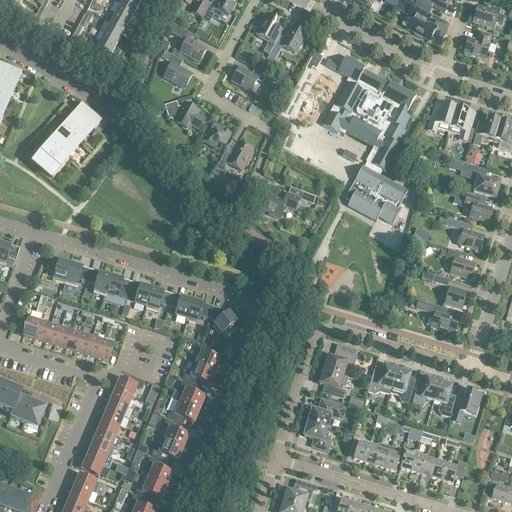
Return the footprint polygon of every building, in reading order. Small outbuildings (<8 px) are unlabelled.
[(22,1),(19,0),(4,0),(3,4),(17,11),(22,1)] [(139,4),(132,0),(123,0),(120,6),(134,13),(139,4)] [(188,0),(196,4),(191,13),(202,19),(210,5),(204,1),(204,0),(188,0)] [(212,4),(203,20),(210,24),(217,11),(229,17),(237,0),(220,0),(217,7),(212,4)] [(353,0),(353,1),(370,10),(374,3),(380,6),(383,0),(353,0)] [(446,0),(427,0),(426,0),(417,0),(414,7),(429,15),(433,8),(444,14),(451,2),(446,0)] [(401,1),(396,11),(404,16),(409,6),(401,1)] [(485,12),(477,10),(473,24),(493,31),(495,24),(502,26),(504,18),(503,17),(505,9),(495,5),(493,11),(487,9),(485,12)] [(120,6),(115,15),(129,23),(134,13),(120,6)] [(421,20),(425,14),(412,6),(406,17),(413,20),(407,31),(429,43),(436,28),(421,20)] [(113,20),(108,17),(105,22),(110,25),(124,32),(129,23),(115,15),(113,20)] [(256,29),(258,30),(255,36),(265,41),(275,46),(276,44),(283,31),(273,25),(276,20),(266,15),(261,24),(259,23),(257,24),(256,27),(256,29)] [(184,41),(185,39),(188,33),(172,24),(172,25),(168,31),(168,33),(184,41)] [(124,32),(110,25),(105,34),(118,42),(124,32)] [(292,29),(288,37),(282,47),(283,48),(295,54),(305,36),(292,29)] [(100,32),(96,41),(100,43),(100,44),(113,51),(118,42),(105,34),(105,35),(100,32)] [(477,33),(475,42),(468,40),(464,55),(485,61),(492,38),(477,33)] [(168,44),(161,40),(159,49),(165,53),(168,44)] [(180,54),(199,64),(206,52),(187,41),(180,54)] [(113,51),(100,44),(94,54),(108,61),(113,51)] [(276,44),(275,46),(267,60),(274,64),(283,48),(282,47),(276,44)] [(192,76),(179,69),(183,62),(165,53),(161,59),(172,65),(164,79),(184,90),(192,76)] [(323,59),(314,54),(307,66),(316,71),(323,59)] [(333,107),(322,128),(337,136),(338,133),(344,137),(346,133),(374,148),(365,163),(366,163),(364,168),(363,168),(345,200),(350,203),(347,207),(348,208),(376,223),(378,219),(392,226),(400,212),(398,210),(407,193),(374,174),(377,169),(386,174),(393,161),(401,148),(398,146),(405,133),(403,132),(410,119),(405,116),(407,112),(408,112),(416,97),(391,83),(390,85),(364,71),(365,69),(346,59),(340,69),(328,62),(325,67),(348,80),(346,83),(348,85),(335,108),(333,107)] [(258,63),(255,69),(260,72),(264,65),(260,63),(258,63)] [(0,126),(2,121),(0,120),(0,118),(7,101),(9,97),(12,91),(14,92),(22,74),(0,64),(0,126)] [(254,70),(251,75),(239,69),(231,83),(250,93),(257,82),(262,84),(266,77),(254,70)] [(184,104),(183,107),(178,108),(177,103),(165,107),(168,119),(174,122),(174,123),(189,131),(191,127),(199,132),(205,121),(197,116),(199,112),(184,104)] [(437,103),(428,132),(436,135),(437,130),(448,133),(456,109),(437,103)] [(69,121),(71,123),(67,128),(63,125),(60,128),(62,129),(56,136),(58,138),(54,144),(50,140),(47,143),(51,147),(49,149),(47,148),(33,163),(53,180),(69,161),(66,159),(79,144),(82,141),(92,129),(95,131),(102,123),(82,106),(69,121)] [(475,115),(456,109),(448,133),(459,136),(458,142),(466,144),(475,115)] [(476,135),(473,146),(479,148),(481,144),(487,145),(488,141),(493,143),(500,122),(488,119),(485,126),(479,124),(476,135)] [(500,122),(493,143),(498,145),(497,149),(510,152),(511,146),(511,133),(509,133),(511,126),(500,122)] [(221,153),(231,135),(213,125),(203,143),(221,153)] [(29,148),(33,152),(41,143),(37,139),(29,148)] [(219,166),(211,179),(220,184),(225,174),(225,169),(227,165),(242,173),(254,151),(238,142),(236,145),(230,155),(226,153),(225,153),(218,166),(219,166)] [(406,149),(404,155),(411,158),(413,151),(406,149)] [(468,157),(466,163),(478,167),(481,156),(472,154),(471,157),(468,157)] [(478,178),(480,170),(464,165),(461,174),(468,176),(467,180),(476,183),(473,193),(495,200),(499,185),(478,178)] [(457,193),(454,204),(463,207),(467,196),(457,193)] [(315,198),(304,194),(301,201),(312,206),(315,198)] [(299,200),(287,196),(286,195),(284,202),(266,195),(260,210),(270,214),(269,217),(279,221),(283,213),(285,213),(287,209),(294,212),(299,200)] [(231,199),(233,204),(240,202),(238,196),(231,199)] [(467,196),(463,207),(472,210),(470,219),(487,224),(492,211),(484,208),(478,206),(480,200),(467,196)] [(445,227),(447,220),(440,218),(438,225),(445,227)] [(461,224),(447,220),(445,227),(459,231),(461,224)] [(418,241),(421,232),(416,230),(413,239),(418,241)] [(483,238),(463,232),(462,238),(459,247),(479,253),(483,238)] [(1,242),(0,244),(0,266),(5,268),(7,260),(16,263),(19,254),(20,250),(19,249),(19,250),(8,247),(8,244),(1,242)] [(450,275),(470,281),(475,265),(458,260),(460,254),(448,251),(448,253),(446,259),(445,261),(454,264),(450,275)] [(254,274),(262,263),(252,257),(245,268),(254,274)] [(49,263),(45,271),(47,272),(46,277),(46,278),(53,280),(53,281),(53,283),(55,283),(65,286),(72,263),(63,261),(62,263),(51,260),(52,260),(51,259),(49,263)] [(72,263),(65,286),(67,287),(77,290),(79,282),(79,281),(87,284),(89,280),(91,271),(91,272),(79,268),(80,266),(72,263)] [(89,280),(87,284),(96,286),(96,287),(93,295),(106,299),(106,297),(113,276),(104,273),(103,275),(91,272),(92,271),(91,271),(89,280)] [(113,276),(106,297),(118,300),(126,302),(132,283),(131,284),(120,280),(120,278),(113,276)] [(447,288),(449,281),(434,277),(432,283),(447,288)] [(132,283),(126,302),(135,305),(134,305),(146,308),(152,288),(144,285),(143,288),(132,284),(132,283)] [(152,288),(146,308),(145,311),(158,314),(160,306),(168,309),(173,295),(172,295),(172,296),(160,293),(161,290),(152,288)] [(466,294),(450,289),(445,306),(461,311),(466,294)] [(173,295),(168,309),(177,311),(175,317),(187,320),(193,300),(185,297),(184,300),(173,296),(173,295)] [(193,300),(187,320),(186,323),(198,326),(201,318),(209,321),(213,309),(213,308),(213,307),(212,308),(201,305),(202,303),(193,300)] [(435,307),(418,302),(415,310),(432,315),(435,307)] [(213,309),(209,321),(213,322),(215,324),(212,327),(220,337),(222,335),(225,339),(232,334),(228,330),(237,323),(229,313),(226,315),(224,312),(213,309)] [(435,314),(433,320),(431,329),(454,336),(458,321),(435,314)] [(23,320),(19,332),(25,334),(24,336),(24,338),(35,342),(41,325),(42,321),(30,318),(29,321),(23,320)] [(41,325),(35,342),(45,345),(50,327),(41,325)] [(50,327),(45,345),(56,348),(61,331),(50,327)] [(61,331),(56,348),(66,351),(71,334),(61,331)] [(82,337),(71,334),(66,351),(77,354),(82,337)] [(92,340),(82,337),(77,354),(87,357),(92,340)] [(103,343),(92,340),(87,357),(98,361),(103,343)] [(103,343),(98,361),(108,364),(114,347),(111,346),(112,343),(105,341),(104,344),(103,343)] [(198,345),(194,356),(199,358),(196,365),(196,366),(215,374),(220,361),(212,358),(209,357),(212,349),(201,346),(198,345)] [(337,347),(336,353),(334,359),(328,358),(324,372),(342,378),(346,367),(353,369),(357,353),(337,347)] [(185,377),(183,381),(197,387),(199,382),(202,383),(210,386),(215,374),(196,366),(187,362),(185,367),(186,371),(187,371),(185,377)] [(380,380),(372,378),(367,393),(375,396),(379,393),(389,397),(390,395),(391,390),(397,371),(384,367),(380,380)] [(397,371),(391,390),(390,395),(398,397),(401,403),(408,405),(412,390),(406,388),(410,375),(397,371)] [(342,378),(324,372),(320,385),(332,389),(330,397),(343,401),(345,393),(338,391),(342,378)] [(120,380),(115,392),(132,399),(137,388),(142,390),(144,385),(132,379),(130,384),(120,380)] [(416,390),(416,392),(412,405),(423,409),(426,404),(427,400),(434,402),(439,384),(427,380),(423,392),(416,390)] [(178,393),(177,394),(181,395),(178,403),(199,412),(204,399),(201,398),(193,395),(196,389),(182,383),(178,393)] [(451,387),(439,384),(434,402),(440,404),(438,412),(441,417),(451,420),(452,416),(451,415),(454,402),(448,400),(451,387)] [(0,409),(12,415),(20,400),(21,396),(11,391),(13,387),(11,386),(11,388),(7,386),(6,389),(0,386),(0,409)] [(149,405),(153,407),(159,391),(152,387),(145,404),(149,405)] [(115,392),(111,401),(128,409),(132,399),(115,392)] [(456,404),(453,416),(451,423),(460,425),(464,414),(475,417),(481,396),(466,392),(462,406),(456,404)] [(171,411),(176,399),(168,396),(163,407),(171,411)] [(20,400),(12,415),(11,419),(37,430),(45,411),(34,406),(36,402),(35,401),(34,403),(31,401),(29,404),(20,400)] [(128,409),(111,401),(107,411),(124,419),(128,409)] [(317,413),(312,411),(308,424),(327,430),(331,415),(343,419),(345,409),(321,402),(317,413)] [(199,412),(178,403),(173,415),(169,413),(167,419),(180,425),(183,420),(194,424),(199,412)] [(62,409),(53,406),(48,421),(57,424),(62,409)] [(156,408),(153,414),(159,416),(162,410),(156,408)] [(107,411),(102,421),(119,428),(124,419),(107,411)] [(386,428),(387,423),(388,421),(378,418),(375,425),(386,428)] [(102,421),(98,431),(115,438),(119,428),(102,421)] [(166,421),(162,431),(162,432),(168,434),(167,434),(164,441),(183,450),(188,437),(180,434),(177,433),(180,427),(166,421)] [(327,430),(308,424),(304,438),(314,441),(311,449),(328,453),(331,443),(329,440),(324,439),(327,430)] [(131,438),(134,432),(123,428),(121,434),(131,438)] [(98,431),(94,441),(111,448),(115,450),(116,450),(120,440),(115,438),(98,431)] [(354,437),(350,450),(356,452),(353,461),(364,464),(370,445),(364,443),(363,439),(360,438),(360,439),(354,437)] [(94,441),(90,451),(107,458),(110,460),(115,450),(111,448),(94,441)] [(183,450),(164,441),(161,450),(155,447),(151,457),(164,463),(167,458),(178,462),(183,450)] [(376,446),(370,445),(364,464),(374,467),(381,446),(378,445),(376,446)] [(381,446),(374,467),(385,471),(391,449),(381,446)] [(391,449),(385,471),(395,474),(402,453),(391,449)] [(90,451),(86,461),(103,468),(107,458),(90,451)] [(137,452),(134,459),(141,462),(144,455),(137,452)] [(411,455),(405,453),(400,470),(411,473),(417,453),(415,452),(412,453),(411,455)] [(417,453),(411,473),(421,477),(426,460),(427,457),(420,456),(419,453),(417,453)] [(148,480),(167,488),(172,475),(161,471),(163,465),(150,459),(146,470),(151,472),(148,480)] [(436,463),(426,460),(421,477),(431,480),(436,463)] [(103,468),(86,461),(82,471),(99,478),(103,468)] [(447,466),(436,463),(431,480),(442,483),(447,466)] [(447,466),(442,483),(452,486),(455,477),(457,472),(457,469),(447,466)] [(493,473),(491,480),(502,483),(504,476),(497,474),(494,474),(493,473)] [(96,483),(79,476),(75,486),(92,494),(92,493),(96,495),(100,485),(96,483)] [(167,488),(148,480),(145,487),(139,485),(135,495),(148,501),(151,496),(162,500),(167,488)] [(505,488),(495,485),(487,482),(483,496),(491,499),(491,501),(501,504),(505,488)] [(75,486),(71,496),(88,503),(92,494),(75,486)] [(511,502),(511,490),(505,488),(501,504),(511,507),(511,502)] [(11,492),(1,489),(0,492),(0,506),(0,507),(5,509),(11,492)] [(299,496),(291,493),(286,492),(285,493),(284,494),(284,496),(284,497),(284,499),(285,499),(284,504),(303,510),(305,503),(310,504),(313,493),(301,490),(299,496)] [(15,511),(22,496),(11,492),(5,509),(14,511),(15,511)] [(22,496),(15,511),(26,511),(28,510),(27,510),(31,499),(22,496)] [(84,511),(88,503),(71,496),(67,506),(80,511),(84,511)] [(133,511),(153,511),(145,509),(147,503),(134,497),(129,507),(135,510),(133,511)] [(333,509),(331,511),(349,511),(352,504),(341,501),(338,510),(333,509)]
